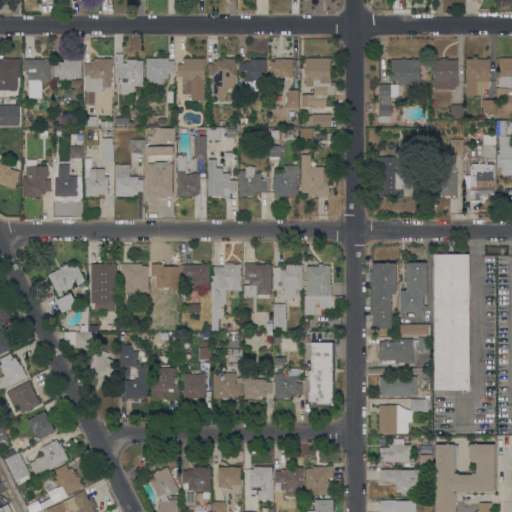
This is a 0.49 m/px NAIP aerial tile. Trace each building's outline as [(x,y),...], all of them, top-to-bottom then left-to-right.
[(143,85),(133,85),(133,94),(121,94),(120,76),(115,76),(115,56),(123,56),(123,62),(126,62),(126,59),(136,59),(136,60),(143,60),(143,85)] [(466,58),(473,58),(473,57),(477,58),(477,59),(490,59),(490,84),(487,88),(483,88),(483,94),(476,94),(476,95),(465,94),(466,58)] [(511,87),(498,87),(499,57),(511,57),(511,87)] [(20,76),(14,76),(14,78),(16,78),(16,88),(8,88),(8,78),(0,78),(0,60),(2,60),(2,58),(20,58),(20,76)] [(23,58),(50,59),(50,81),(42,81),(41,93),(28,93),(28,74),(26,74),(26,71),(23,71),(23,58)] [(81,77),(72,77),(72,79),(59,79),(59,77),(53,77),(53,65),(59,65),(59,61),(64,61),(64,59),(81,58),(81,77)] [(112,70),(111,70),(111,79),(110,79),(110,86),(103,86),(103,91),(94,91),(94,103),(84,103),(84,91),(85,91),(85,75),(84,75),(84,63),(90,63),(90,60),(94,60),(94,58),(102,58),(102,59),(112,58),(112,70)] [(168,73),(168,78),(163,78),(163,84),(160,84),(160,88),(148,88),(148,78),(146,78),(146,58),(168,58),(168,60),(174,60),(174,73),(168,73)] [(204,79),(204,100),(190,100),(190,93),(182,93),(182,76),(177,76),(177,63),(182,63),(182,58),(204,58),(204,79)] [(208,75),(208,63),(213,63),(213,60),(217,60),(217,58),(235,58),(236,76),(234,76),(235,88),(226,88),(226,95),(213,95),(213,75),(208,75)] [(259,82),(259,77),(254,77),(254,80),(258,80),(258,86),(245,86),(245,82),(244,82),(244,74),(238,74),(238,60),(250,60),(250,58),(266,58),(266,82),(259,82)] [(292,77),(283,77),(283,80),(270,80),(270,61),(275,61),(275,58),(292,58),(292,77)] [(301,94),(306,94),(306,93),(309,93),(309,94),(313,94),(313,86),(305,86),(305,83),(304,83),(304,81),(305,81),(305,73),(304,73),(304,68),(305,68),(305,58),(330,58),(330,86),(326,86),(326,96),(324,96),(324,107),(313,107),(313,106),(301,106),(301,94)] [(457,77),(458,77),(458,86),(455,86),(455,88),(434,88),(434,59),(440,59),(440,58),(445,58),(445,59),(457,59),(457,77)] [(397,84),(397,80),(390,80),(390,59),(420,59),(420,62),(422,62),(422,65),(420,65),(420,84),(397,84)] [(379,83),(396,84),(398,84),(398,96),(390,96),(390,107),(392,107),(392,112),(390,112),(390,122),(379,122),(379,83)] [(496,97),(496,87),(507,87),(507,97),(496,97)] [(299,106),(286,106),(286,94),(287,94),(287,90),(298,89),(299,106)] [(174,90),(173,103),(166,103),(166,90),(174,90)] [(495,113),(482,113),(482,99),(495,99),(495,113)] [(19,104),(0,103),(0,124),(18,125),(19,104)] [(450,118),(450,104),(463,104),(463,118),(450,118)] [(330,127),(312,126),(312,125),(306,125),(306,115),(312,115),(312,113),(330,114),(330,127)] [(114,124),(114,116),(115,116),(115,115),(124,115),(123,124),(114,124)] [(85,126),(85,116),(96,116),(96,122),(98,122),(98,125),(96,125),(96,126),(85,126)] [(173,141),(173,127),(159,127),(160,141),(173,141)] [(220,139),(207,139),(207,128),(220,128),(220,139)] [(313,142),(300,142),(300,128),(313,128),(313,142)] [(495,157),(483,158),(483,134),(495,134),(495,144),(495,157)] [(206,135),(206,158),(194,158),(194,135),(206,135)] [(497,153),(499,153),(499,149),(499,136),(511,136),(511,175),(502,175),(502,170),(497,170),(497,160),(497,153)] [(113,137),(114,161),(101,162),(101,137),(113,137)] [(463,154),(450,155),(450,139),(463,138),(463,154)] [(144,153),(131,153),(131,139),(144,139),(144,153)] [(163,143),(175,143),(175,155),(163,155),(163,143)] [(280,156),(268,156),(268,145),(280,145),(280,156)] [(83,158),(70,158),(70,146),(83,146),(83,158)] [(231,151),(231,159),(224,159),(223,152),(231,151)] [(150,154),(150,159),(159,159),(159,160),(162,160),(162,169),(167,169),(167,173),(169,173),(169,185),(175,185),(175,193),(170,193),(170,195),(147,196),(147,171),(146,171),(146,160),(147,160),(147,154),(150,154)] [(199,193),(193,193),(193,195),(177,195),(177,154),(186,154),(186,171),(185,171),(185,174),(190,174),(190,173),(199,173),(199,193)] [(310,154),(310,166),(329,166),(329,196),(308,196),(308,192),(301,192),(301,154),(310,154)] [(395,170),(398,170),(398,172),(404,172),(404,181),(405,181),(404,188),(405,188),(405,196),(377,195),(378,156),(395,156),(395,170)] [(36,159),(36,166),(47,166),(47,177),(45,177),(45,179),(50,179),(50,190),(45,190),(45,194),(40,194),(40,196),(23,196),(23,176),(26,176),(26,159),(36,159)] [(216,159),(216,167),(222,167),(222,173),(230,173),(230,180),(236,180),(236,192),(230,192),(230,193),(224,193),(224,195),(208,195),(208,159),(216,159)] [(0,163),(20,169),(16,184),(0,179),(0,163)] [(472,163),(493,163),(494,195),(493,195),(493,198),(470,198),(470,166),(472,163)] [(69,175),(77,175),(77,196),(67,196),(61,197),(61,196),(55,196),(55,178),(53,178),(53,164),(69,164),(69,175)] [(129,176),(137,176),(137,179),(144,179),(144,191),(137,191),(137,194),(133,194),(133,196),(115,196),(115,178),(115,164),(130,164),(129,176)] [(245,170),(245,167),(247,167),(248,165),(251,165),(252,166),(255,166),(255,173),(261,173),(261,180),(267,180),(267,192),(261,192),(261,193),(255,193),(255,196),(239,196),(239,170),(245,170)] [(104,176),(108,176),(108,194),(104,194),(104,196),(85,196),(85,178),(85,169),(89,169),(89,168),(104,168),(104,176)] [(285,171),(285,170),(296,170),(296,176),(297,176),(297,194),(292,194),(292,195),(275,196),(274,171),(285,171)] [(457,172),(457,195),(450,195),(450,196),(449,197),(446,197),(444,197),(444,195),(442,195),(441,196),(440,196),(439,196),(438,195),(434,195),(434,172),(457,172)] [(433,253),(470,253),(470,389),(433,389),(433,253)] [(212,266),(224,266),(224,262),(233,262),(233,264),(237,264),(237,263),(241,263),(241,268),(240,268),(240,275),(241,275),(241,279),(240,279),(240,286),(241,286),(241,290),(238,290),(238,295),(232,295),(232,289),(226,289),(226,302),(224,302),(224,314),(223,314),(223,316),(220,318),(220,330),(218,330),(218,331),(212,331),(212,266)] [(396,293),(391,293),(391,328),(372,328),(372,314),(369,314),(370,262),(396,263),(396,293)] [(407,262),(426,262),(427,294),(423,294),(423,305),(427,305),(427,310),(423,310),(423,311),(400,311),(400,291),(400,290),(406,290),(406,262),(407,262)] [(60,268),(60,267),(67,263),(69,267),(72,266),(73,268),(77,266),(85,280),(65,291),(64,290),(62,291),(64,297),(70,294),(75,305),(63,311),(58,299),(60,298),(48,274),(60,268)] [(91,302),(91,263),(116,263),(117,302),(113,302),(113,310),(95,310),(95,302),(91,302)] [(125,292),(125,276),(120,276),(120,263),(141,263),(141,266),(148,266),(148,292),(140,292),(140,288),(135,288),(135,292),(126,292),(125,292)] [(163,266),(178,266),(179,288),(173,289),(163,290),(163,287),(156,287),(156,275),(154,275),(154,277),(152,277),(152,275),(151,275),(151,263),(163,263),(163,266)] [(271,294),(265,294),(265,295),(258,295),(258,294),(256,294),(256,297),(244,297),(244,284),(249,284),(249,279),(244,279),(244,264),(245,264),(245,263),(255,263),(255,264),(271,264),(271,294)] [(318,266),(318,263),(323,263),(323,266),(330,266),(330,284),(332,284),(332,295),(331,295),(331,307),(320,307),(320,300),(306,300),(306,295),(306,277),(304,277),(304,273),(306,273),(306,266),(318,266)] [(209,264),(209,287),(200,287),(200,288),(195,288),(195,285),(185,285),(185,276),(182,276),(182,264),(209,264)] [(302,289),(296,289),(296,297),(285,297),(285,288),(279,288),(273,288),(273,267),(280,267),(286,267),(286,264),(302,264),(302,289)] [(200,313),(187,313),(187,303),(200,303),(200,313)] [(274,305),(274,303),(285,303),(285,305),(286,318),(286,330),(274,330),(273,305),(274,305)] [(80,331),(80,325),(84,325),(85,304),(88,305),(88,331),(80,331)] [(399,323),(430,323),(430,336),(399,336),(399,323)] [(12,347),(0,353),(0,329),(2,333),(5,332),(12,347)] [(96,331),(96,343),(101,350),(108,353),(107,357),(117,361),(109,378),(105,376),(105,378),(88,370),(94,357),(83,344),(64,343),(64,331),(80,331),(88,331),(96,331)] [(413,362),(404,362),(404,363),(382,363),(382,359),(378,359),(378,350),(377,350),(377,344),(378,344),(378,341),(384,341),(384,340),(388,340),(388,341),(394,341),(394,338),(413,338),(413,339),(418,339),(418,337),(431,337),(431,349),(418,349),(418,345),(413,345),(413,362)] [(334,342),(334,405),(308,406),(308,370),(311,370),(310,342),(334,342)] [(131,351),(136,351),(136,366),(119,366),(119,344),(131,344),(131,349),(131,351)] [(199,347),(211,347),(211,359),(199,359),(199,347)] [(227,363),(227,348),(242,348),(242,363),(227,363)] [(4,387),(0,379),(0,377),(4,375),(0,367),(0,364),(1,364),(0,361),(0,357),(13,351),(18,361),(19,360),(27,376),(4,387)] [(285,365),(275,365),(275,357),(285,357),(285,365)] [(148,396),(143,396),(143,398),(125,398),(124,380),(134,380),(134,378),(137,378),(137,365),(147,365),(148,396)] [(159,367),(159,365),(170,365),(170,367),(174,367),(174,376),(179,376),(179,398),(152,398),(152,387),(153,387),(153,367),(159,367)] [(282,373),(282,375),(288,375),(288,369),(300,369),(300,376),(297,376),(297,383),(302,383),(302,394),(297,394),(297,395),(291,395),(291,398),(275,398),(275,373),(282,373)] [(205,396),(200,396),(200,398),(183,398),(183,373),(191,373),(191,374),(205,374),(205,396)] [(213,382),(218,382),(218,373),(235,373),(235,382),(241,382),(241,394),(235,394),(235,396),(229,396),(229,398),(213,398),(213,382)] [(255,373),(255,378),(266,378),(266,381),(272,381),(272,393),(266,393),(266,396),(262,396),(262,398),(244,398),(244,373),(255,373)] [(379,376),(396,376),(396,374),(399,374),(399,376),(408,376),(408,374),(411,374),(411,376),(417,376),(417,395),(379,395),(379,376)] [(22,413),(18,405),(14,407),(6,392),(28,380),(40,404),(22,413)] [(407,409),(410,410),(410,399),(428,399),(428,411),(415,411),(415,412),(412,412),(412,421),(408,421),(408,432),(379,432),(379,404),(398,404),(407,409)] [(54,430),(38,439),(34,430),(32,431),(27,419),(45,411),(54,430)] [(0,425),(0,415),(5,413),(9,421),(0,425)] [(0,427),(2,426),(8,437),(0,441),(0,427)] [(379,461),(379,447),(389,447),(389,444),(392,444),(392,438),(403,438),(403,444),(411,444),(411,453),(409,453),(409,461),(379,461)] [(35,474),(29,463),(35,460),(35,459),(44,454),(42,451),(41,452),(39,448),(41,447),(40,447),(56,439),(58,443),(60,442),(68,458),(52,466),(52,467),(49,469),(49,467),(41,471),(42,474),(39,475),(38,472),(35,474)] [(435,511),(435,444),(454,444),(454,445),(458,445),(458,447),(455,447),(455,473),(458,473),(458,474),(471,474),(471,473),(476,473),(476,461),(469,461),(469,444),(494,444),(494,491),(455,491),(455,511),(435,511)] [(18,479),(15,480),(5,459),(19,452),(30,473),(18,479)] [(432,466),(420,466),(420,454),(432,454),(432,466)] [(74,470),(78,477),(80,479),(79,480),(81,484),(82,484),(83,486),(82,487),(83,488),(81,489),(80,488),(67,495),(62,486),(60,487),(55,476),(57,475),(55,469),(65,464),(68,469),(70,468),(71,468),(73,470),(72,470),(72,471),(74,470)] [(178,499),(178,511),(158,511),(158,507),(160,506),(160,501),(148,478),(153,476),(152,474),(167,466),(178,489),(166,495),(168,499),(178,499)] [(228,466),(234,466),(234,467),(240,467),(240,485),(231,485),(231,487),(218,487),(218,466),(228,466)] [(272,485),(271,485),(271,491),(261,491),(261,486),(249,486),(249,483),(244,483),(244,472),(249,472),(249,468),(253,468),(253,466),(272,466),(272,485)] [(302,492),(297,492),(297,496),(285,496),(285,489),(281,489),(281,486),(275,486),(275,470),(281,470),(281,469),(286,469),(286,466),(302,466),(302,492)] [(306,468),(313,468),(313,466),(332,466),(332,478),(328,478),(327,494),(306,493),(306,468)] [(210,492),(209,492),(209,499),(202,499),(202,491),(196,491),(196,505),(184,505),(184,493),(183,493),(183,483),(182,483),(182,470),(188,470),(188,469),(194,469),(194,467),(210,467),(210,492)] [(423,479),(421,479),(421,487),(408,487),(408,492),(396,492),(396,481),(380,481),(380,469),(423,469),(423,479)] [(83,490),(91,505),(92,504),(93,506),(92,507),(94,511),(48,511),(47,509),(73,496),(73,495),(83,490)] [(423,506),(423,498),(433,498),(433,506),(423,506)] [(314,511),(314,504),(313,504),(313,502),(314,502),(314,499),(333,499),(333,511),(307,511),(314,511)] [(415,500),(415,502),(416,502),(416,507),(415,507),(415,509),(417,509),(417,511),(415,511),(380,511),(380,509),(379,509),(379,503),(380,503),(380,500),(415,500)] [(225,511),(212,511),(212,501),(225,501),(225,511)] [(491,502),(491,511),(478,511),(478,502),(491,502)] [(0,511),(0,507),(8,503),(11,511),(0,511)]
